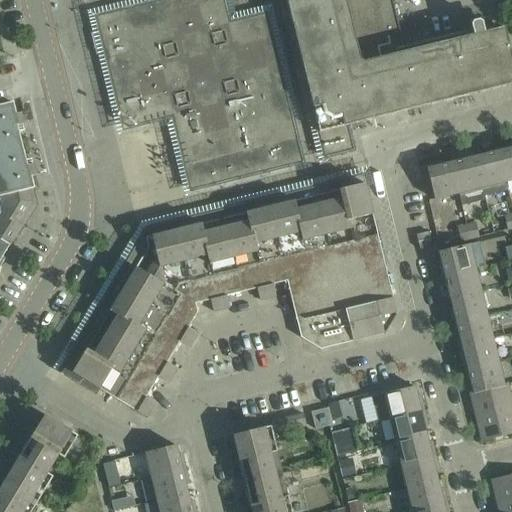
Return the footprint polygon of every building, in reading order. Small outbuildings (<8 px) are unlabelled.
[(169,0),(142,7),(140,10),(128,13),(124,11),(105,16),(99,27),(105,54),(105,56),(111,80),(117,103),(123,124),(128,127),(173,116),(178,139),(178,140),(178,142),(179,142),(191,191),(302,163),(295,133),(291,129),(288,115),(290,114),(289,112),(289,113),(283,109),(282,102),(283,90),(284,90),(282,86),(279,87),(278,81),(275,82),(273,74),(276,74),(275,69),(278,68),(277,63),(275,52),(273,52),(270,41),(271,41),(271,39),(270,39),(264,17),(265,17),(265,15),(228,24),(222,0),(169,0)] [(332,0),(289,0),(292,10),(332,0)] [(401,35),(392,0),(378,0),(295,20),(306,65),(308,65),(309,69),(307,72),(310,83),(318,115),(322,116),(325,129),(321,130),(321,133),(320,133),(326,157),(353,151),(347,126),(511,85),(511,60),(504,29),(496,31),(494,25),(488,26),(490,32),(484,33),(482,24),(482,23),(478,21),(473,23),(473,22),(470,26),(471,26),(473,36),(381,59),(378,48),(390,45),(389,38),(401,35)] [(31,190),(34,189),(31,177),(36,176),(33,165),(28,166),(18,127),(23,125),(20,114),(16,115),(13,104),(0,106),(0,196),(30,189),(31,190)] [(511,148),(497,152),(506,187),(511,185),(511,148)] [(474,158),(485,201),(508,195),(506,187),(497,152),(474,158)] [(451,163),(459,198),(462,210),(486,204),(485,201),(474,158),(451,163)] [(426,169),(435,204),(459,198),(451,163),(426,169)] [(100,390),(112,397),(126,406),(126,405),(131,409),(147,418),(156,404),(146,398),(158,377),(169,383),(177,369),(167,363),(180,342),(190,348),(198,334),(188,328),(197,313),(195,304),(210,301),(213,312),(229,308),(226,297),(257,289),(260,301),(276,297),(273,285),(287,282),(300,337),(300,338),(321,350),(322,349),(341,344),(341,345),(343,344),(362,339),(362,340),(364,339),(383,334),(384,335),(397,314),(396,313),(392,300),(393,300),(393,298),(392,298),(388,282),(389,282),(384,265),(380,249),(376,232),(372,215),(362,176),(146,229),(59,373),(96,395),(100,390)] [(0,215),(20,228),(34,205),(31,190),(30,189),(0,196),(0,215)] [(0,241),(9,247),(20,228),(0,215),(0,241)] [(478,238),(475,224),(466,226),(470,240),(478,238)] [(457,228),(460,242),(470,240),(466,226),(457,228)] [(416,236),(419,250),(433,247),(429,232),(416,236)] [(5,259),(3,257),(9,247),(0,241),(0,266),(1,267),(5,259)] [(469,245),(438,253),(440,262),(436,263),(440,278),(475,270),(469,245)] [(490,267),(481,269),(483,278),(492,276),(490,267)] [(444,293),(447,293),(449,301),(480,293),(475,270),(440,278),(444,293)] [(451,308),(448,309),(452,325),(486,316),(480,293),(449,301),(451,308)] [(456,340),(459,339),(461,347),(492,339),(486,316),(452,325),(456,340)] [(463,355),(460,356),(463,371),(498,363),(492,339),(461,347),(463,355)] [(471,386),(472,392),(473,394),(504,386),(503,385),(498,363),(463,371),(467,387),(471,386)] [(472,392),(469,393),(475,418),(511,408),(511,404),(507,384),(503,385),(504,386),(473,394),(472,392)] [(416,396),(414,387),(383,395),(386,407),(374,410),(377,422),(389,419),(424,411),(420,395),(416,396)] [(338,402),(327,404),(331,420),(342,417),(338,402)] [(328,408),(311,413),(315,430),(329,427),(333,426),(328,408)] [(481,442),(511,434),(511,408),(475,418),(481,442)] [(424,427),(427,426),(424,411),(389,419),(395,443),(426,435),(424,427)] [(303,415),(270,423),(271,427),(273,435),(306,427),(303,415)] [(78,436),(44,416),(32,437),(31,436),(21,453),(22,453),(0,488),(0,511),(31,511),(53,477),(47,473),(58,455),(64,459),(78,436)] [(291,511),(273,435),(271,427),(233,436),(239,460),(238,460),(250,508),(251,507),(251,511),(291,511)] [(347,443),(344,430),(330,434),(334,446),(347,443)] [(431,442),(428,443),(426,435),(395,443),(401,466),(435,457),(431,442)] [(181,454),(178,455),(176,446),(145,453),(151,478),(185,469),(181,454)] [(435,474),(439,473),(435,457),(401,466),(406,489),(437,481),(435,474)] [(115,462),(103,465),(106,476),(118,474),(115,462)] [(343,480),(356,477),(352,464),(339,467),(343,480)] [(185,486),(189,485),(185,469),(151,478),(156,501),(187,494),(185,486)] [(511,475),(491,480),(497,505),(511,501),(511,475)] [(443,488),(439,489),(437,481),(406,489),(412,511),(414,511),(447,504),(443,488)] [(356,501),(353,489),(345,491),(348,503),(356,501)] [(195,511),(193,501),(189,502),(187,494),(156,501),(159,511),(195,511)] [(122,500),(112,502),(114,511),(124,509),(122,500)] [(350,511),(363,511),(361,500),(356,501),(348,503),(350,511)] [(498,511),(511,511),(511,501),(497,505),(498,511)]
